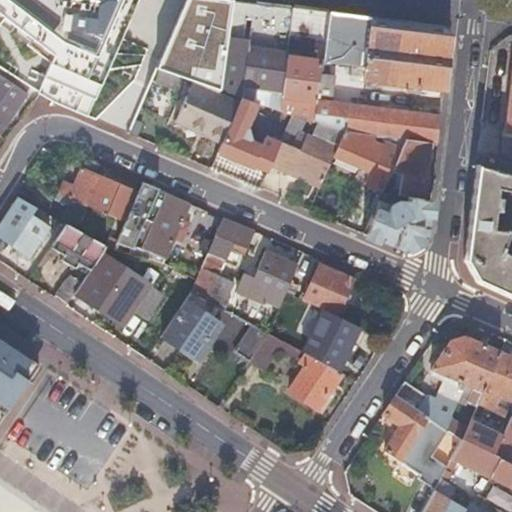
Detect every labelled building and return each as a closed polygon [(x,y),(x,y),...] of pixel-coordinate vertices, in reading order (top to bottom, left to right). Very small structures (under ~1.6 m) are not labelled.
[(0,0),(0,21),(1,20),(6,14),(16,0),(0,0)] [(132,0),(16,0),(6,14),(33,32),(28,38),(52,58),(36,96),(87,116),(132,0)] [(216,88),(227,2),(217,0),(185,0),(154,69),(177,77),(216,88)] [(248,41),(286,45),(290,8),(252,4),(248,41)] [(285,58),(319,62),(325,12),(290,8),(286,45),(285,58)] [(318,74),(315,100),(333,102),(335,79),(345,80),(359,82),(367,18),(360,17),(325,12),(319,62),(318,74)] [(439,26),(413,23),(367,18),(359,82),(404,87),(404,93),(441,97),(448,38),(439,26)] [(285,58),(286,45),(248,41),(229,38),(222,92),(241,98),(242,98),(243,86),(281,91),(285,58)] [(511,44),(501,135),(511,136),(511,44)] [(319,62),(285,58),(281,91),(281,96),(315,100),(318,74),(319,62)] [(154,69),(149,81),(173,89),(177,77),(155,69),(154,69)] [(0,129),(22,95),(7,84),(0,79),(0,129)] [(174,122),(220,141),(237,102),(191,83),(174,122)] [(333,102),(315,100),(312,122),(317,124),(340,132),(341,132),(373,136),(385,137),(387,137),(402,139),(435,143),(438,116),(333,102)] [(279,111),(276,110),(263,137),(279,144),(282,137),(290,120),(292,116),(279,111)] [(279,144),(272,160),(321,180),(331,155),(341,132),(340,132),(317,124),(311,137),(305,135),(297,153),(279,144)] [(217,152),(252,168),(261,148),(226,132),(217,152)] [(373,136),(341,132),(331,155),(369,171),(364,184),(381,191),(389,172),(402,139),(387,137),(385,137),(383,144),(381,143),(379,148),(370,144),(373,136)] [(425,161),(433,162),(435,143),(402,139),(389,172),(399,175),(397,196),(408,198),(419,199),(425,161)] [(272,160),(269,166),(318,187),(321,180),(272,160)] [(511,175),(473,164),(462,260),(474,282),(511,299),(511,175)] [(123,223),(135,194),(118,186),(113,184),(79,170),(72,187),(61,183),(54,200),(69,207),(72,200),(123,223)] [(187,203),(140,183),(135,194),(123,223),(114,243),(111,250),(152,259),(161,263),(171,239),(180,220),(187,203)] [(377,200),(362,235),(402,252),(424,236),(428,201),(419,199),(408,198),(406,204),(398,202),(391,207),(377,200)] [(32,208),(15,199),(0,221),(0,238),(28,257),(48,229),(27,215),(32,208)] [(243,253),(252,231),(220,218),(207,249),(206,253),(222,260),(224,261),(229,248),(243,253)] [(188,223),(180,220),(171,239),(180,242),(188,223)] [(101,252),(105,246),(64,225),(49,247),(62,255),(60,260),(56,265),(69,273),(73,267),(75,263),(89,270),(101,252)] [(198,270),(206,253),(207,249),(185,240),(172,268),(194,279),(198,270)] [(49,247),(46,252),(60,260),(62,255),(49,247)] [(273,256),(279,259),(282,253),(276,250),(273,256)] [(85,275),(77,287),(76,288),(83,293),(80,298),(92,307),(99,312),(109,318),(113,312),(126,321),(133,309),(148,285),(149,284),(156,273),(147,267),(140,278),(101,252),(89,270),(85,275)] [(292,271),(295,266),(279,259),(273,256),(263,252),(252,277),(242,273),(235,290),(261,301),(262,299),(278,306),(284,292),(292,271)] [(215,277),(222,260),(206,253),(198,270),(215,277)] [(317,259),(314,265),(301,296),(333,310),(349,273),(321,261),(317,259)] [(73,267),(85,275),(89,270),(75,263),(73,267)] [(301,296),(314,265),(310,263),(296,294),(301,296)] [(267,333),(269,327),(271,322),(245,313),(247,309),(233,301),(232,302),(226,299),(232,285),(215,277),(198,270),(194,279),(189,290),(251,324),(267,333)] [(284,292),(295,297),(302,275),(292,271),(284,292)] [(64,281),(53,298),(65,306),(73,294),(76,288),(77,287),(67,280),(64,281)] [(148,285),(133,309),(147,319),(162,294),(148,285)] [(76,288),(73,294),(80,298),(83,293),(76,288)] [(183,300),(160,335),(195,360),(219,323),(183,300)] [(327,307),(306,350),(345,369),(366,326),(327,307)] [(109,318),(122,327),(126,321),(113,312),(109,318)] [(234,351),(249,360),(267,333),(251,324),(234,351)] [(329,389),(339,373),(271,335),(267,333),(249,360),(262,369),(275,350),(298,363),(304,366),(286,392),(316,411),(329,389)] [(500,353),(463,337),(450,341),(442,351),(439,356),(430,369),(446,376),(435,400),(425,396),(403,381),(394,395),(427,417),(447,429),(461,439),(472,416),(476,406),(500,353)] [(0,339),(0,422),(39,365),(0,339)] [(511,400),(511,358),(500,353),(476,406),(504,418),(507,412),(495,407),(500,396),(511,401),(511,400)] [(336,393),(329,389),(316,411),(322,415),(336,393)] [(427,417),(394,395),(381,413),(399,425),(383,450),(400,462),(427,417)] [(492,455),(503,431),(472,416),(461,439),(492,455)] [(511,417),(510,416),(503,431),(492,455),(511,464),(511,417)] [(447,429),(427,417),(400,462),(418,474),(416,477),(434,489),(447,465),(431,455),(447,429)] [(511,464),(492,455),(461,439),(451,459),(511,488),(511,464)] [(433,491),(420,511),(461,511),(464,509),(433,491)] [(478,495),(475,501),(482,504),(485,499),(478,495)]
